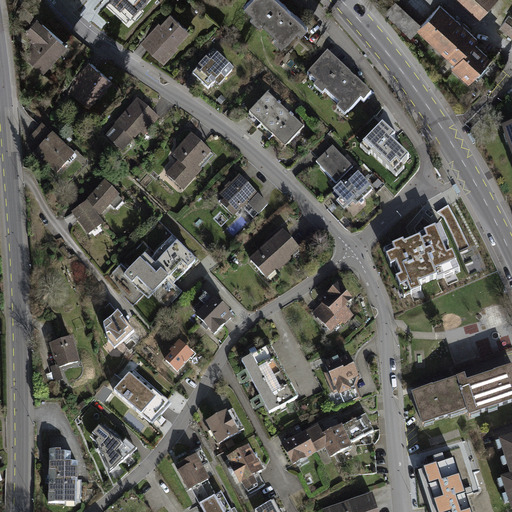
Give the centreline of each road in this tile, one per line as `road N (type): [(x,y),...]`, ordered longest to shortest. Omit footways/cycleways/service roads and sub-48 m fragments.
road 1 (secondary): [(21,511),(18,283),(0,57)]
road 2 (residential): [(352,253),(253,152),(90,40),(50,0)]
road 3 (residential): [(352,253),(240,332),(168,444),(94,511)]
road 4 (residential): [(352,253),(426,169),(373,70),(309,0)]
road 5 (secondary): [(511,256),(427,106),(341,0)]
road 6 (residential): [(400,511),(386,334),(352,253)]
